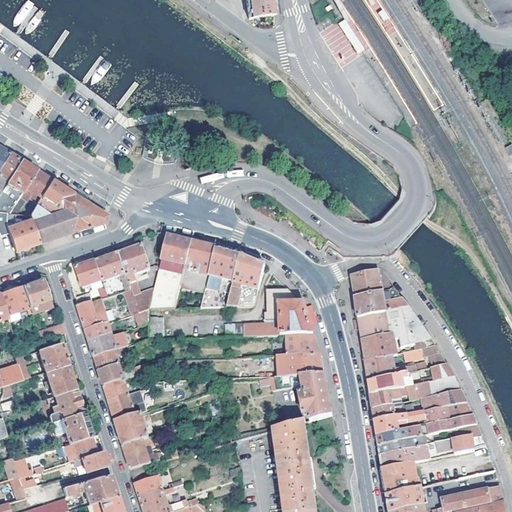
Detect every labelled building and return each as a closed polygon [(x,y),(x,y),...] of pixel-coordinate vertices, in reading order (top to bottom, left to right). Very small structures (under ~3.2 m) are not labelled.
[(272,0),(246,0),(249,19),(274,16),(272,0)] [(384,9),(378,13),(384,22),(390,18),(384,9)] [(0,168),(8,155),(0,149),(0,168)] [(7,183),(21,162),(18,161),(8,155),(0,168),(0,178),(7,183)] [(0,214),(6,215),(8,215),(19,198),(36,172),(31,169),(24,165),(21,162),(7,183),(13,187),(4,202),(0,203),(0,214)] [(36,172),(19,198),(25,202),(31,193),(40,199),(52,182),(49,180),(45,178),(36,172)] [(53,207),(59,200),(74,195),(59,186),(53,183),(52,182),(40,199),(53,207)] [(74,195),(59,200),(63,211),(86,203),(79,199),(74,195)] [(35,207),(46,214),(53,207),(40,199),(35,207)] [(30,222),(38,245),(69,233),(70,234),(100,226),(105,223),(106,220),(107,217),(86,203),(63,211),(49,216),(46,214),(35,207),(28,217),(30,222)] [(30,222),(7,230),(15,254),(39,245),(38,245),(30,222)] [(161,260),(179,266),(174,285),(180,287),(192,244),(187,242),(173,239),(171,238),(167,237),(161,260)] [(192,244),(180,287),(180,288),(204,294),(207,283),(216,250),(210,249),(198,245),(192,244)] [(118,254),(127,278),(133,276),(149,270),(145,257),(141,247),(118,254)] [(348,260),(348,254),(340,248),(336,254),(344,260),(348,260)] [(216,250),(207,283),(232,289),(240,257),(236,255),(228,253),(216,250)] [(103,286),(127,278),(118,254),(95,263),(103,286)] [(231,292),(241,294),(243,287),(258,291),(265,267),(244,258),(240,257),(232,289),(231,292)] [(97,288),(103,286),(95,263),(76,269),(82,289),(92,285),(94,290),(97,288)] [(378,272),(352,277),(354,289),(355,298),(390,291),(393,288),(378,272)] [(133,276),(127,278),(133,297),(140,295),(133,276)] [(35,307),(49,301),(42,281),(22,288),(30,310),(31,314),(37,312),(35,307)] [(231,292),(232,289),(207,283),(204,294),(200,309),(226,309),(231,292)] [(107,297),(103,286),(97,288),(101,299),(107,297)] [(0,298),(7,318),(30,310),(22,288),(0,295),(0,298)] [(390,291),(355,298),(357,309),(359,319),(409,308),(393,288),(390,291)] [(266,314),(276,314),(276,309),(304,308),(303,305),(288,290),(266,291),(266,314)] [(150,292),(140,295),(133,297),(138,312),(139,313),(149,309),(154,291),(150,292)] [(241,294),(231,292),(226,309),(237,308),(241,294)] [(90,293),(74,298),(77,307),(92,302),(90,293)] [(250,297),(247,308),(250,308),(255,306),(257,298),(250,297)] [(77,307),(85,333),(107,326),(99,300),(92,302),(77,307)] [(276,309),(276,314),(276,326),(277,337),(289,336),(314,335),(311,328),(306,315),(304,308),(276,309)] [(409,308),(359,319),(359,323),(361,335),(363,342),(394,335),(395,342),(400,340),(402,349),(414,346),(414,344),(431,340),(409,308)] [(149,309),(139,313),(138,312),(134,314),(139,327),(149,324),(149,310),(149,309)] [(149,324),(148,340),(163,340),(163,310),(149,310),(149,324)] [(264,326),(276,326),(276,314),(266,314),(264,314),(264,326)] [(62,324),(42,330),(45,339),(65,333),(62,324)] [(244,337),(244,327),(244,325),(234,325),(234,338),(244,337)] [(107,326),(85,333),(89,343),(111,336),(107,326)] [(276,326),(264,326),(244,327),(244,337),(277,337),(276,326)] [(289,356),(321,356),(319,351),(314,335),(289,336),(289,356)] [(394,335),(363,342),(361,342),(362,347),(364,358),(365,358),(366,361),(366,363),(395,357),(398,356),(395,342),(394,335)] [(93,358),(115,351),(111,336),(89,343),(93,358)] [(148,356),(148,340),(136,344),(140,358),(148,356)] [(414,344),(414,346),(416,352),(435,348),(434,345),(431,340),(414,344)] [(68,366),(60,344),(38,351),(45,374),(68,366)] [(124,348),(115,351),(117,356),(126,354),(124,348)] [(446,366),(435,348),(416,352),(406,354),(408,362),(426,358),(433,369),(446,366)] [(117,356),(115,351),(93,358),(98,373),(118,366),(120,366),(117,356)] [(321,356),(289,356),(280,355),(280,356),(280,377),(324,376),(323,372),(321,362),(321,356)] [(18,365),(23,381),(29,379),(21,357),(16,359),(18,365)] [(368,383),(407,374),(419,372),(417,366),(415,367),(414,364),(397,368),(395,357),(366,363),(365,363),(367,376),(368,383)] [(157,382),(158,360),(148,360),(148,362),(148,372),(148,382),(157,382)] [(148,362),(133,367),(136,376),(148,372),(148,362)] [(18,365),(0,371),(0,381),(2,388),(6,387),(14,384),(23,381),(18,365)] [(54,397),(75,390),(68,366),(45,374),(53,398),(54,397)] [(103,387),(123,381),(118,366),(98,373),(103,387)] [(450,371),(446,366),(433,369),(419,372),(422,385),(454,378),(450,371)] [(408,379),(407,374),(368,383),(369,388),(369,389),(370,396),(400,390),(404,389),(402,381),(408,379)] [(273,376),(259,380),(261,390),(275,386),(273,376)] [(277,391),(303,386),(326,383),(325,379),(324,376),(280,377),(275,377),(277,391)] [(459,388),(454,378),(422,385),(407,388),(409,400),(431,396),(432,398),(461,392),(459,388)] [(123,381),(103,387),(107,402),(128,395),(123,381)] [(151,391),(183,390),(183,381),(157,382),(148,382),(148,389),(151,391)] [(328,394),(326,383),(303,386),(304,393),(301,395),(303,416),(308,415),(310,423),(333,416),(328,394)] [(3,394),(0,400),(0,414),(15,410),(12,400),(19,398),(14,384),(6,387),(2,388),(3,394)] [(402,401),(409,400),(407,388),(404,389),(400,390),(402,401)] [(83,414),(75,390),(54,397),(56,404),(52,406),(54,411),(51,412),(49,416),(52,424),(61,421),(83,414)] [(392,403),(400,401),(402,401),(400,390),(370,396),(372,407),(373,411),(393,407),(392,403)] [(467,404),(461,392),(432,398),(421,400),(424,413),(447,408),(452,407),(467,404)] [(128,395),(107,402),(114,423),(135,417),(128,395)] [(455,420),(473,417),(467,404),(452,407),(455,420)] [(375,423),(404,417),(401,405),(393,407),(373,411),(373,414),(375,423)] [(427,427),(450,421),(447,408),(424,413),(425,420),(427,427)] [(424,413),(404,417),(375,423),(377,435),(377,438),(399,433),(398,427),(407,425),(407,424),(418,423),(425,420),(424,413)] [(83,414),(61,421),(69,445),(73,444),(91,438),(83,414)] [(122,447),(142,440),(148,438),(141,415),(135,417),(114,423),(122,447)] [(477,426),(473,417),(455,420),(450,421),(427,427),(429,436),(456,431),(477,426)] [(316,511),(314,489),(310,462),(305,424),(305,423),(274,431),(284,511),(316,511)] [(170,425),(154,431),(155,436),(171,431),(173,430),(170,425)] [(472,439),(482,437),(477,426),(456,431),(458,440),(472,437),(472,439)] [(423,438),(424,438),(429,436),(427,427),(420,428),(423,438)] [(423,438),(420,428),(399,433),(377,438),(379,446),(379,448),(423,438)] [(453,441),(454,450),(455,456),(474,452),(474,449),(472,439),(472,437),(458,440),(453,441)] [(472,439),(474,449),(485,447),(483,440),(482,437),(472,439)] [(78,461),(97,455),(91,438),(73,444),(78,461)] [(423,438),(379,448),(380,454),(380,457),(426,447),(424,438),(423,438)] [(142,440),(122,447),(126,458),(146,452),(142,440)] [(454,450),(453,441),(436,445),(437,450),(437,453),(454,450)] [(427,452),(426,447),(380,457),(382,464),(383,471),(415,464),(429,461),(427,452)] [(146,452),(126,458),(130,471),(142,467),(150,464),(146,452)] [(86,475),(108,468),(103,453),(97,455),(78,461),(73,462),(75,468),(82,466),(85,474),(86,475)] [(28,472),(24,459),(14,463),(18,476),(19,480),(43,472),(42,468),(28,472)] [(409,492),(422,490),(420,481),(419,481),(415,464),(383,471),(382,471),(383,476),(387,497),(400,494),(398,486),(408,484),(409,492)] [(132,478),(144,474),(142,467),(130,471),(132,478)] [(135,486),(147,482),(144,474),(132,478),(135,486)] [(89,505),(118,497),(111,475),(64,489),(66,498),(85,493),(89,505)] [(139,499),(163,491),(159,478),(147,482),(135,486),(139,499)] [(30,511),(29,507),(48,500),(41,486),(22,491),(24,499),(6,504),(8,511),(30,511)] [(457,511),(503,502),(499,488),(442,502),(442,503),(437,504),(438,511),(457,511)] [(389,511),(400,511),(425,507),(422,490),(409,492),(400,494),(387,497),(388,506),(389,511)] [(143,511),(169,511),(163,491),(139,499),(143,510),(143,511)] [(122,511),(118,497),(89,505),(86,506),(79,509),(80,511),(85,511),(92,510),(92,511),(122,511)] [(85,502),(62,509),(63,511),(69,511),(79,509),(86,506),(85,502)] [(504,511),(503,502),(457,511),(504,511)]
